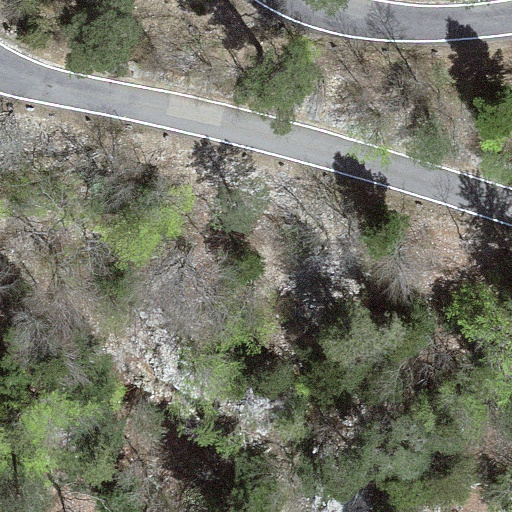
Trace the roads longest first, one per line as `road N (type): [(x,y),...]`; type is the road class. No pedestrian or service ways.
road 1 (tertiary): [(511,203),(0,66)]
road 2 (tertiary): [(310,0),(420,20),(511,15)]
